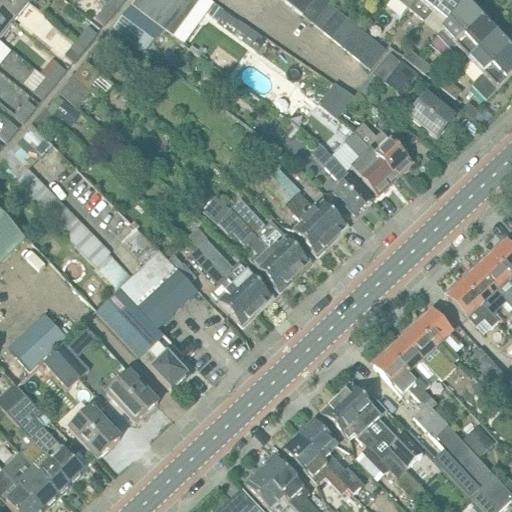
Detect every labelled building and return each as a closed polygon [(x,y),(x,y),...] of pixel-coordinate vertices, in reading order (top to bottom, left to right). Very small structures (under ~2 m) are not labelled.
[(23,0),(0,0),(0,12),(14,23),(29,4),(23,0)] [(116,13),(126,0),(111,0),(107,6),(116,13)] [(136,0),(130,8),(183,46),(185,43),(212,7),(213,5),(206,0),(136,0)] [(284,0),(283,2),(292,10),(300,0),(284,0)] [(302,17),(315,0),(300,0),(292,10),(302,17)] [(315,0),(302,17),(312,25),(328,5),(321,0),(315,0)] [(416,0),(416,1),(408,11),(424,23),(431,14),(442,0),(416,0)] [(442,0),(431,14),(447,27),(468,0),(442,0)] [(439,36),(437,38),(451,53),(455,49),(483,22),(466,4),(469,0),(468,0),(447,27),(441,34),(439,36)] [(328,5),(312,25),(321,33),(337,13),(328,5)] [(116,13),(107,6),(95,20),(104,27),(116,13)] [(219,16),(222,11),(215,6),(212,11),(219,16)] [(113,30),(112,30),(144,56),(146,54),(162,32),(130,9),(113,30)] [(223,11),(217,19),(260,47),(265,39),(223,11)] [(0,40),(14,23),(0,12),(0,40)] [(337,13),(321,33),(331,41),(347,21),(337,13)] [(331,41),(340,48),(356,28),(347,21),(331,41)] [(483,22),(455,49),(469,63),(497,36),(483,22)] [(356,28),(340,48),(350,56),(366,36),(356,28)] [(85,50),(96,36),(88,29),(76,43),(85,50)] [(366,36),(350,56),(360,64),(376,44),(366,36)] [(497,36),(469,63),(483,78),(510,51),(497,36)] [(85,50),(76,43),(64,57),(73,64),(85,50)] [(360,64),(369,72),(385,52),(376,44),(360,64)] [(191,47),(189,50),(195,55),(198,51),(191,47)] [(408,51),(401,59),(413,68),(419,60),(408,51)] [(478,82),(473,89),(485,103),(497,92),(511,77),(511,52),(510,51),(483,78),(478,82)] [(389,55),(357,94),(364,100),(379,81),(400,98),(417,77),(389,55)] [(419,60),(413,68),(424,77),(430,69),(419,60)] [(73,79),(89,92),(102,75),(86,62),(73,79)] [(54,87),(66,73),(57,66),(46,80),(54,87)] [(438,76),(432,84),(443,93),(450,85),(438,76)] [(60,94),(79,109),(92,94),(89,92),(73,79),(60,94)] [(42,101),(54,87),(46,80),(34,94),(42,101)] [(461,94),(450,85),(443,93),(454,102),(461,94)] [(354,99),(334,86),(317,106),(337,120),(354,99)] [(436,142),(454,120),(426,97),(408,119),(436,142)] [(23,125),(35,110),(26,103),(14,117),(23,125)] [(468,105),(464,109),(461,113),(472,122),(479,114),(468,105)] [(18,131),(9,124),(0,134),(0,139),(6,145),(18,131)] [(363,126),(353,136),(357,140),(396,180),(402,174),(405,174),(409,171),(409,168),(411,166),(402,157),(409,150),(393,140),(390,143),(381,134),(375,139),(363,126)] [(344,145),(330,158),(333,160),(346,174),(350,170),(377,199),(396,180),(357,140),(353,136),(352,135),(344,145)] [(333,195),(355,219),(372,202),(333,160),(323,169),(341,188),(333,195)] [(16,182),(25,192),(38,181),(29,171),(16,182)] [(279,172),(271,180),(278,185),(315,228),(317,226),(324,234),(320,237),(328,245),(329,243),(330,242),(337,235),(340,237),(347,230),(323,205),(316,212),(315,212),(298,195),(300,194),(279,172)] [(271,180),(264,186),(270,193),(301,226),(292,234),(299,241),(317,259),(324,252),(322,250),(328,245),(320,237),(324,234),(317,226),(315,228),(278,185),(271,180)] [(218,201),(205,216),(222,231),(229,238),(232,235),(245,248),(247,246),(257,257),(250,263),(255,269),(279,295),(287,288),(285,285),(290,280),(283,272),(286,269),(279,262),(278,263),(254,238),(247,230),(236,217),(231,212),(218,201)] [(232,212),(231,212),(236,217),(247,230),(254,238),(278,263),(279,262),(286,269),(283,272),(290,280),(292,278),(300,271),(302,273),(310,266),(292,247),(285,241),(281,245),(241,203),(232,212)] [(0,265),(25,242),(0,215),(0,265)] [(132,281),(120,292),(157,332),(157,331),(191,300),(197,294),(186,283),(179,276),(177,274),(136,230),(122,243),(146,268),(134,279),(132,281)] [(206,243),(197,252),(206,262),(216,273),(241,299),(243,297),(249,304),(246,307),(254,315),(255,314),(263,306),(265,309),(272,301),(238,265),(231,270),(206,243)] [(497,248),(488,256),(511,281),(511,251),(510,250),(506,245),(500,251),(497,248)] [(197,252),(190,258),(209,279),(218,288),(210,295),(242,330),(250,323),(248,321),(254,315),(246,307),(249,304),(243,297),(241,299),(216,273),(206,262),(197,252)] [(482,267),(476,272),(496,293),(507,304),(511,310),(511,309),(511,281),(488,256),(479,264),(482,267)] [(468,275),(459,283),(498,324),(499,323),(495,319),(497,317),(495,315),(507,304),(496,293),(476,272),(471,278),(468,275)] [(453,294),(447,300),(466,320),(467,320),(475,329),(483,322),(491,331),(498,324),(459,283),(450,291),(453,294)] [(120,292),(95,315),(139,361),(148,352),(158,362),(148,371),(170,394),(173,391),(176,391),(179,388),(179,385),(188,377),(177,364),(183,358),(157,331),(157,332),(120,292)] [(423,317),(414,326),(452,367),(452,366),(459,360),(443,343),(451,335),(431,315),(425,320),(423,317)] [(64,340),(43,318),(25,335),(32,342),(14,359),(28,374),(64,340)] [(408,337),(402,342),(421,362),(438,380),(441,384),(456,370),(455,370),(452,366),(452,367),(414,326),(405,334),(408,337)] [(394,344),(385,353),(424,393),(424,394),(438,380),(421,362),(402,342),(397,347),(394,344)] [(64,345),(53,355),(78,382),(89,372),(64,345)] [(470,360),(484,375),(481,378),(500,399),(511,388),(511,385),(480,351),(470,360)] [(379,364),(373,369),(400,399),(407,392),(424,409),(432,402),(424,394),(424,393),(385,353),(376,361),(379,364)] [(53,355),(43,365),(68,392),(78,382),(53,355)] [(134,427),(157,406),(128,375),(106,396),(134,427)] [(353,417),(387,454),(390,452),(406,469),(421,456),(402,435),(396,441),(378,422),(387,413),(364,389),(358,394),(351,387),(344,394),(346,396),(341,401),(347,408),(344,411),(351,419),(353,417)] [(511,388),(500,399),(496,403),(509,416),(511,412),(511,388)] [(25,399),(5,417),(28,440),(32,445),(56,471),(58,469),(65,476),(63,481),(69,488),(71,487),(76,482),(79,482),(83,478),(83,475),(84,474),(43,430),(36,424),(43,417),(40,415),(25,399)] [(347,408),(341,401),(331,411),(329,408),(321,416),(326,420),(345,441),(352,435),(354,436),(353,438),(368,454),(370,452),(380,463),(379,464),(396,481),(405,473),(387,454),(353,417),(351,419),(344,411),(347,408)] [(424,409),(413,420),(443,452),(433,462),(480,511),(500,511),(511,501),(511,486),(508,482),(503,488),(431,412),(436,407),(434,404),(432,402),(424,409)] [(120,441),(91,410),(68,432),(97,462),(120,441)] [(308,426),(296,436),(299,439),(301,438),(306,444),(305,448),(311,455),(313,454),(321,463),(348,491),(353,497),(363,487),(348,471),(344,474),(328,456),(336,449),(314,425),(310,428),(308,426)] [(477,428),(461,443),(478,460),(494,446),(477,428)] [(299,439),(296,436),(285,447),(287,450),(284,454),(306,477),(317,488),(325,481),(341,498),(347,491),(321,463),(313,454),(311,455),(305,448),(306,444),(301,438),(299,439)] [(20,456),(19,457),(20,458),(34,473),(58,499),(59,499),(59,498),(63,498),(66,494),(66,491),(69,488),(63,481),(65,476),(58,469),(56,471),(32,445),(29,448),(20,456)] [(379,483),(385,475),(363,455),(356,462),(379,483)] [(20,458),(2,474),(26,500),(27,499),(34,506),(32,508),(36,511),(44,511),(47,509),(50,509),(54,506),(54,503),(55,502),(58,499),(34,473),(20,458)] [(270,461),(258,472),(260,475),(262,475),(267,480),(266,485),(273,493),(275,491),(283,498),(295,511),(315,511),(305,501),(309,497),(298,485),(298,484),(276,461),(272,464),(270,461)] [(36,511),(32,508),(34,506),(27,499),(26,500),(0,472),(0,501),(5,507),(5,506),(10,511),(36,511)] [(250,486),(246,489),(267,511),(268,511),(276,505),(282,511),(295,511),(283,498),(275,491),(273,493),(266,485),(267,480),(262,475),(260,475),(258,472),(247,483),(250,486)] [(260,511),(242,493),(225,509),(228,511),(260,511)]
